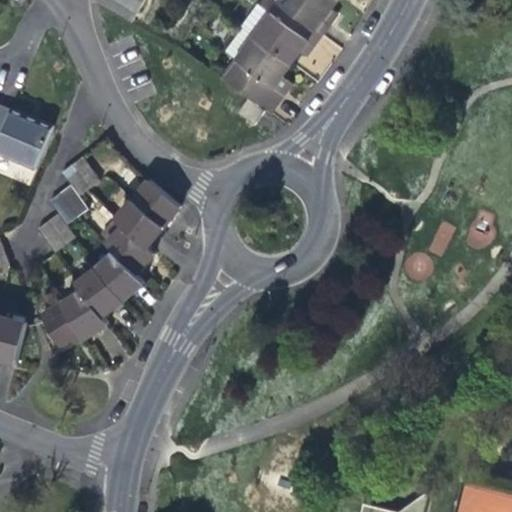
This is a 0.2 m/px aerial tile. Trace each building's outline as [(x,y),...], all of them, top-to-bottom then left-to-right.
[(133,22),(138,13),(113,0),(99,0),(97,3),(133,22)] [(142,0),(113,0),(138,13),(144,1),(142,0)] [(332,9),(339,0),(279,0),(279,1),(322,33),(328,24),(324,21),(332,9)] [(315,43),(322,33),(279,1),(254,36),(292,64),(303,49),(310,39),(315,43)] [(280,81),(292,64),(254,36),(243,28),(226,52),(236,60),(223,78),(250,97),(267,109),(280,92),(274,88),(280,81)] [(255,125),(267,109),(250,97),(239,113),(255,125)] [(0,131),(10,108),(1,104),(0,105),(0,131)] [(11,106),(10,108),(0,131),(0,154),(36,170),(55,126),(32,115),(11,106)] [(73,183),(81,194),(102,179),(83,155),(63,170),(73,183)] [(119,217),(127,226),(109,244),(119,253),(103,268),(81,284),(86,291),(66,305),(64,302),(43,317),(64,347),(83,334),(85,337),(109,321),(103,314),(127,297),(146,281),(138,272),(156,253),(149,246),(166,225),(182,206),(151,179),(135,198),(119,217)] [(60,212),(69,224),(91,207),(81,194),(73,183),(51,200),(60,212)] [(78,236),(69,224),(60,212),(38,228),(57,252),(78,236)] [(0,268),(11,265),(1,240),(0,240),(0,268)] [(29,325),(2,316),(0,321),(0,357),(4,359),(16,363),(29,325)] [(400,511),(390,509),(389,511),(423,511),(429,491),(400,511)] [(389,511),(390,509),(364,502),(361,511),(389,511)]
